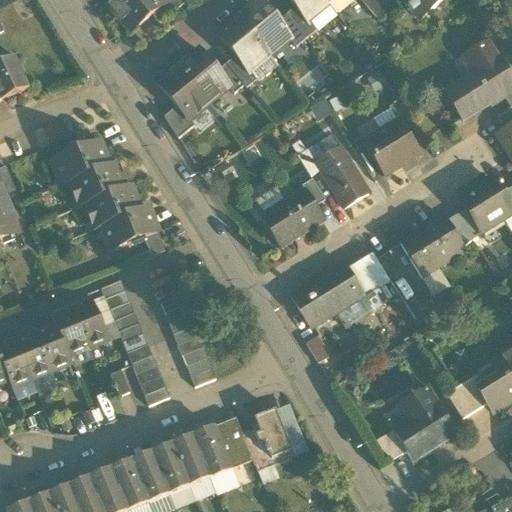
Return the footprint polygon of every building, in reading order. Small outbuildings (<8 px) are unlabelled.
[(100,0),(114,16),(134,0),(100,0)] [(165,6),(164,5),(160,0),(134,0),(114,16),(129,35),(151,17),(165,6)] [(151,17),(159,27),(184,6),(178,0),(169,0),(164,5),(165,6),(151,17)] [(316,33),(336,17),(321,0),(286,0),(295,10),(307,25),(308,24),(316,33)] [(321,0),(336,17),(355,1),(354,0),(321,0)] [(383,13),(371,0),(360,0),(359,1),(375,20),(383,13)] [(400,0),(419,23),(446,0),(400,0)] [(258,3),(238,20),(268,57),(288,41),(289,40),(276,25),(258,3)] [(295,10),(285,17),(305,42),(316,33),(308,24),(307,25),(295,10)] [(295,50),(305,42),(285,17),(276,25),(289,40),(288,41),(295,50)] [(248,74),(268,57),(238,20),(217,37),(235,59),(248,74)] [(444,94),(462,123),(503,98),(504,100),(511,94),(511,82),(488,44),(469,56),(479,72),(444,94)] [(349,62),(361,75),(372,66),(361,52),(349,62)] [(198,53),(178,70),(208,107),(228,90),(229,90),(216,74),(198,53)] [(248,74),(256,83),(258,85),(277,69),(268,57),(248,74)] [(14,59),(0,65),(0,103),(28,91),(14,59)] [(235,59),(225,66),(243,88),(246,91),(256,83),(248,74),(235,59)] [(233,96),(243,88),(225,66),(216,74),(229,90),(228,90),(233,96)] [(189,123),(208,107),(178,70),(157,87),(176,110),(188,124),(189,123)] [(366,81),(374,94),(386,86),(378,73),(366,81)] [(322,102),(308,110),(317,125),(331,116),(322,102)] [(397,123),(408,140),(418,134),(399,103),(389,110),(390,111),(397,124),(397,123)] [(189,123),(193,129),(198,135),(217,119),(208,107),(189,123)] [(163,120),(177,142),(193,129),(189,123),(188,124),(176,110),(163,120)] [(373,122),(381,134),(397,124),(390,111),(373,122)] [(511,127),(511,115),(509,111),(497,119),(505,131),(511,127)] [(65,122),(42,125),(45,142),(67,139),(65,122)] [(363,145),(385,180),(419,158),(408,140),(397,123),(397,124),(381,134),(363,145)] [(496,137),(511,163),(511,127),(505,131),(496,137)] [(331,138),(307,153),(316,166),(339,151),(331,138)] [(53,148),(58,160),(76,153),(71,141),(53,148)] [(62,189),(67,187),(77,211),(83,209),(93,234),(100,231),(110,255),(144,242),(156,237),(158,236),(147,210),(140,213),(130,188),(124,191),(114,166),(109,168),(99,144),(76,153),(58,160),(51,163),(62,189)] [(320,174),(344,211),(367,196),(339,151),(316,166),(320,174)] [(297,159),(310,180),(320,174),(316,166),(307,153),(297,159)] [(0,188),(3,197),(15,193),(5,169),(0,171),(0,188)] [(466,211),(479,233),(500,219),(511,212),(502,196),(493,182),(460,202),(466,211)] [(303,194),(313,210),(325,203),(312,183),(301,190),(303,194)] [(0,242),(19,235),(3,197),(0,188),(0,242)] [(511,212),(511,190),(502,196),(511,212)] [(255,204),(265,218),(284,206),(275,191),(255,204)] [(260,221),(279,252),(322,225),(313,210),(303,194),(284,206),(265,218),(260,221)] [(466,211),(456,217),(472,242),(482,237),(479,233),(466,211)] [(511,212),(500,219),(511,238),(511,212)] [(462,249),(472,242),(456,217),(446,223),(462,249)] [(400,247),(421,281),(438,271),(465,254),(462,249),(446,223),(444,219),(400,247)] [(144,242),(151,260),(163,255),(156,237),(144,242)] [(379,291),(390,285),(373,258),(348,273),(364,300),(379,291)] [(291,299),(311,333),(337,317),(339,315),(337,311),(360,296),(363,301),(364,300),(348,273),(344,267),(291,299)] [(438,271),(421,281),(434,301),(450,291),(438,271)] [(103,299),(105,303),(125,294),(121,284),(100,292),(103,299)] [(339,315),(337,317),(346,332),(388,305),(379,291),(364,300),(363,301),(360,296),(337,311),(339,315)] [(105,303),(109,314),(129,305),(125,294),(105,303)] [(160,306),(164,316),(185,308),(180,298),(160,306)] [(103,299),(92,304),(103,330),(114,326),(113,324),(109,314),(105,303),(103,299)] [(92,304),(72,312),(88,351),(108,343),(103,330),(92,304)] [(109,314),(113,324),(134,316),(129,305),(109,314)] [(164,316),(169,327),(189,318),(185,308),(164,316)] [(68,359),(88,351),(72,312),(52,320),(55,328),(68,359)] [(114,326),(118,335),(138,327),(134,316),(113,324),(114,326)] [(169,327),(173,338),(193,330),(189,318),(169,327)] [(103,330),(108,343),(119,338),(118,335),(114,326),(103,330)] [(119,338),(122,346),(143,338),(138,327),(118,335),(119,338)] [(71,367),(68,359),(55,328),(35,336),(51,375),(71,367)] [(173,338),(177,348),(198,340),(193,330),(173,338)] [(31,383),(51,375),(35,336),(15,344),(31,383)] [(122,346),(127,357),(147,348),(143,338),(122,346)] [(177,348),(182,359),(202,350),(198,340),(177,348)] [(316,340),(306,347),(318,366),(328,360),(316,340)] [(11,391),(31,383),(15,344),(0,350),(0,363),(8,384),(11,391)] [(127,357),(131,367),(151,358),(147,348),(127,357)] [(182,359),(186,369),(206,361),(202,350),(182,359)] [(487,406),(492,414),(511,401),(511,355),(497,365),(506,378),(502,380),(503,382),(488,392),(480,396),(487,406)] [(131,367),(135,377),(155,369),(151,358),(131,367)] [(186,369),(190,380),(211,372),(206,361),(186,369)] [(0,387),(8,384),(0,363),(0,387)] [(497,365),(479,377),(488,392),(503,382),(502,380),(506,378),(497,365)] [(135,377),(139,388),(160,380),(155,369),(135,377)] [(215,382),(211,372),(190,380),(195,391),(215,382)] [(109,378),(119,400),(130,395),(121,373),(109,378)] [(445,397),(462,422),(487,406),(480,396),(488,392),(479,377),(478,376),(445,397)] [(139,388),(144,399),(164,390),(160,380),(139,388)] [(31,383),(11,391),(16,404),(36,396),(31,383)] [(168,401),(164,390),(144,399),(148,409),(168,401)] [(406,456),(412,466),(456,438),(427,391),(396,410),(407,426),(393,435),(406,456)] [(273,413),(294,460),(307,454),(286,408),(273,413)] [(257,431),(241,437),(252,464),(254,469),(271,462),(273,468),(294,460),(273,413),(253,422),(257,431)] [(230,473),(252,464),(241,437),(235,422),(218,428),(220,433),(215,435),(230,473)] [(209,482),(230,473),(215,435),(213,430),(192,439),(209,482)] [(376,445),(389,466),(406,456),(393,435),(376,445)] [(189,490),(209,482),(192,439),(171,448),(189,490)] [(168,499),(189,490),(171,448),(151,456),(168,499)] [(148,507),(168,499),(151,456),(131,464),(148,507)] [(279,482),(273,468),(271,462),(254,469),(262,488),(279,482)] [(125,511),(135,511),(148,507),(131,464),(109,473),(125,511)] [(125,511),(109,473),(89,481),(100,511),(125,511)] [(209,482),(215,498),(237,489),(230,473),(209,482)] [(77,511),(100,511),(89,481),(68,490),(77,511)] [(215,498),(209,482),(189,490),(195,506),(215,498)] [(53,511),(77,511),(68,490),(48,498),(53,511)] [(179,511),(195,506),(189,490),(168,499),(173,511),(179,511)] [(29,511),(53,511),(48,498),(27,506),(29,511)] [(173,511),(168,499),(148,507),(150,511),(173,511)] [(511,511),(511,500),(490,511),(511,511)]
